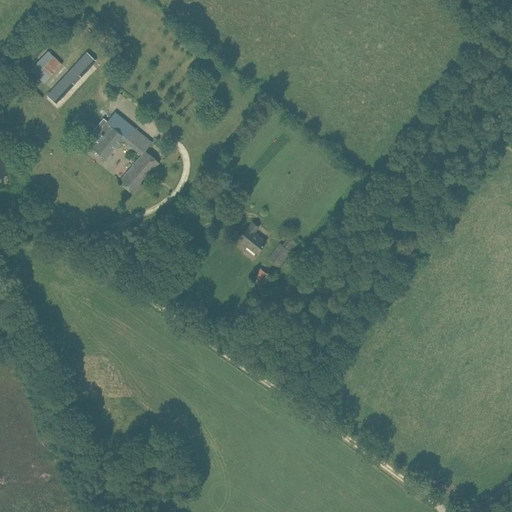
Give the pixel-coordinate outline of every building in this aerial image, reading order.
[(33,59),(51,75),(62,64),(44,47),(33,59)] [(59,100),(93,64),(84,55),(51,91),(59,100)] [(115,111),(111,116),(126,129),(119,137),(122,139),(141,155),(145,151),(152,142),(115,111)] [(126,129),(111,116),(106,122),(97,132),(102,136),(99,140),(92,148),(105,159),(112,151),(122,139),(119,137),(126,129)] [(158,163),(145,151),(141,155),(119,181),(133,193),(158,163)] [(237,238),(256,253),(266,241),(254,232),(258,227),(252,222),(248,227),(247,226),(237,238)] [(280,243),(268,258),(279,267),(297,244),(295,243),(295,242),(289,237),(282,245),(280,243)] [(306,243),(305,246),(292,263),(305,272),(319,253),(316,251),(319,247),(310,240),(307,244),(306,243)] [(260,269),(253,278),(264,286),(271,278),(260,269)] [(281,285),(275,293),(281,298),(287,290),(281,285)]
